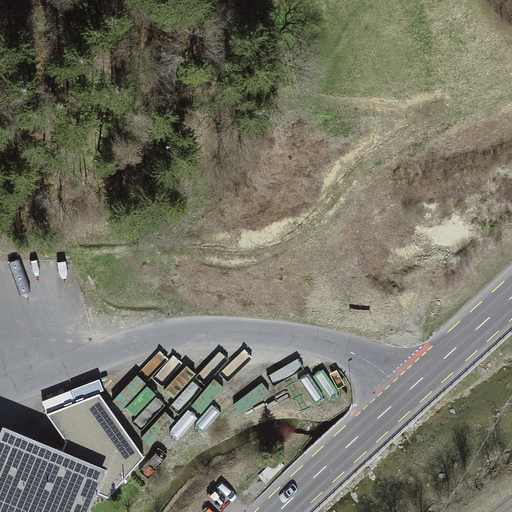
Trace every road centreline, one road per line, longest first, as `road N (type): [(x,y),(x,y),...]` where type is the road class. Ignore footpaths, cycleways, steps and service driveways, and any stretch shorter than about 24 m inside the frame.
road 1 (residential): [(408,391),(325,344),(200,331),(122,347),(0,394)]
road 2 (secondary): [(408,391),(278,511)]
road 3 (secondary): [(511,297),(408,391)]
